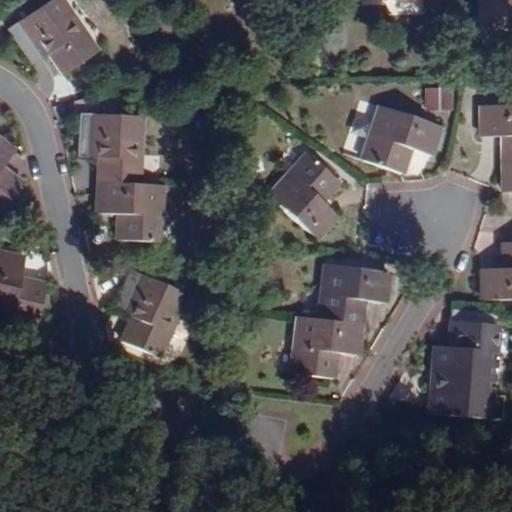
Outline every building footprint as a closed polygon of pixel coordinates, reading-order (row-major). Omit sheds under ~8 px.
[(31,65),(48,54),(63,77),(98,54),(62,0),(51,0),(7,29),(31,65)] [(504,39),(505,18),(511,18),(511,0),(476,0),(477,39),(504,39)] [(449,112),(450,91),(422,89),(420,110),(449,112)] [(479,137),(501,138),(501,160),(511,160),(511,106),(480,106),(479,137)] [(379,107),(361,161),(401,175),(410,150),(429,157),(439,127),(379,107)] [(78,157),(98,159),(97,182),(138,184),(141,118),(81,114),(78,157)] [(0,212),(22,183),(1,168),(14,150),(0,139),(0,212)] [(306,154),(266,197),(314,241),(336,216),(321,201),(337,182),(306,154)] [(511,160),(501,160),(501,194),(511,193),(511,160)] [(116,241),(159,243),(162,186),(138,184),(97,182),(95,214),(117,215),(116,241)] [(479,269),(479,300),(511,299),(511,243),(501,244),(501,269),(479,269)] [(0,253),(0,318),(36,326),(45,285),(19,280),(23,258),(0,253)] [(388,274),(325,266),(318,320),(361,326),(364,301),(384,304),(388,274)] [(133,319),(122,342),(157,358),(186,296),(130,269),(112,309),(133,319)] [(336,354),(357,356),(361,326),(318,320),(297,317),(289,375),(332,380),(336,354)] [(455,349),(433,348),(428,415),(500,421),(502,396),(491,396),(497,327),(457,323),(455,349)]
